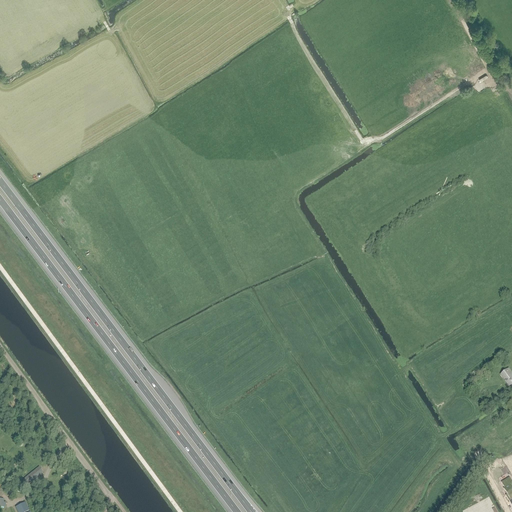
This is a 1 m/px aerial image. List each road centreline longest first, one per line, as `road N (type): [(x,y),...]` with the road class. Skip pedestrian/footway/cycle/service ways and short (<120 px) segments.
road 1 (motorway): [(251,511),(0,179)]
road 2 (motorway): [(0,201),(236,511)]
road 3 (track): [(0,342),(112,497)]
road 4 (track): [(511,94),(479,75),(365,142)]
